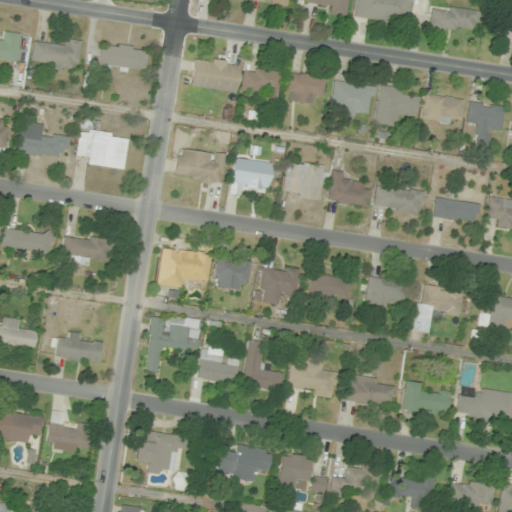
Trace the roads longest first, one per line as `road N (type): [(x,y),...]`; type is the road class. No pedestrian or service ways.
road 1 (tertiary): [(97,511),(179,0)]
road 2 (residential): [(511,459),(0,379)]
road 3 (residential): [(511,265),(0,186)]
road 4 (tertiary): [(511,74),(30,0)]
